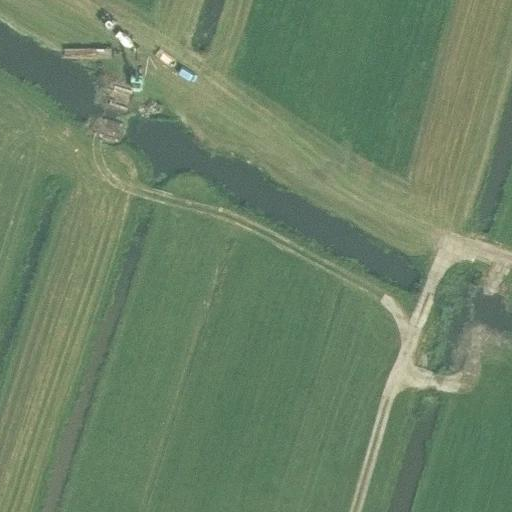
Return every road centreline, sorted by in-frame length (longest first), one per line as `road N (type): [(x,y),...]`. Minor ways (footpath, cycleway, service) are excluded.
road 1 (track): [(399,377),(407,341),(390,303),(225,220),(124,186),(97,166),(94,147),(113,97)]
road 2 (track): [(399,377),(458,389),(489,294)]
road 3 (track): [(351,511),(399,377)]
